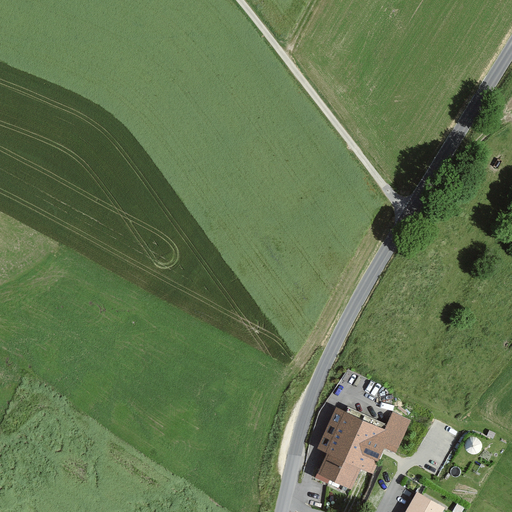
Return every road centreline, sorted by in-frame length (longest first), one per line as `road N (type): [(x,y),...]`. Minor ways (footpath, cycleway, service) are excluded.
road 1 (tertiary): [(279,511),(342,327),(511,47)]
road 2 (track): [(240,0),(408,214)]
